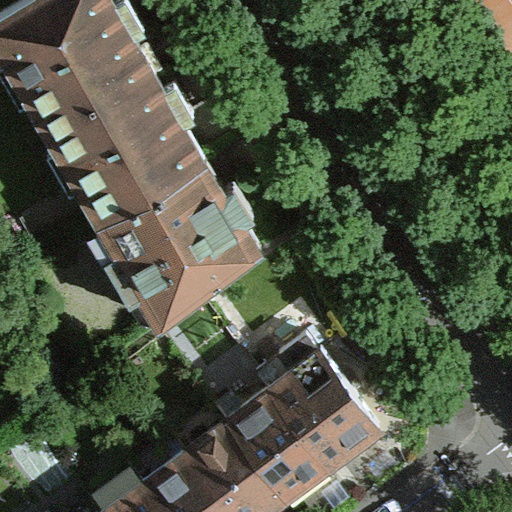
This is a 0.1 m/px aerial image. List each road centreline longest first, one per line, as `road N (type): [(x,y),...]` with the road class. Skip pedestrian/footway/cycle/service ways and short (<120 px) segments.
road 1 (unclassified): [(270,0),(355,156),(511,372)]
road 2 (residential): [(511,440),(413,511)]
